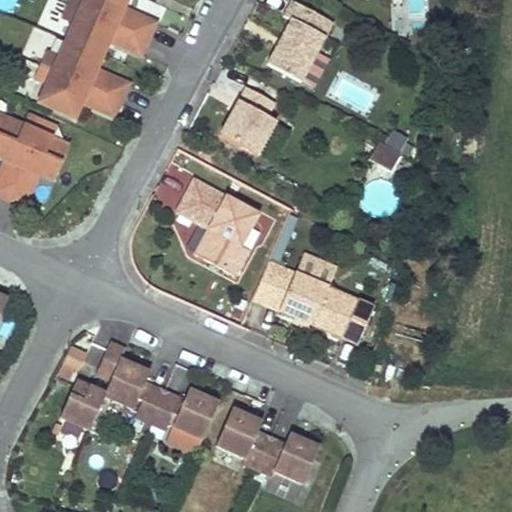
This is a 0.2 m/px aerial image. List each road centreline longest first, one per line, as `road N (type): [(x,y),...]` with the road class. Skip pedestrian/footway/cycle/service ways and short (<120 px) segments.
road 1 (residential): [(77,286),(319,389),(354,408),(373,438)]
road 2 (residential): [(231,0),(77,286)]
road 3 (residential): [(77,286),(0,430)]
road 4 (unclassified): [(511,404),(453,410),(373,438)]
